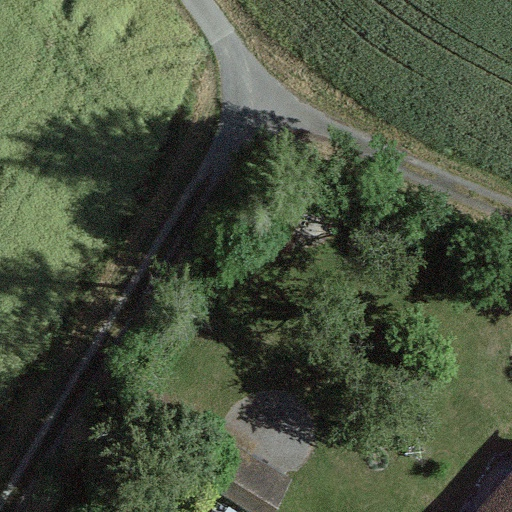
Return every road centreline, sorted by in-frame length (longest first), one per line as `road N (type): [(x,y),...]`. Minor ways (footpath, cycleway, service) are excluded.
road 1 (track): [(253,97),(4,511)]
road 2 (track): [(253,97),(511,211)]
